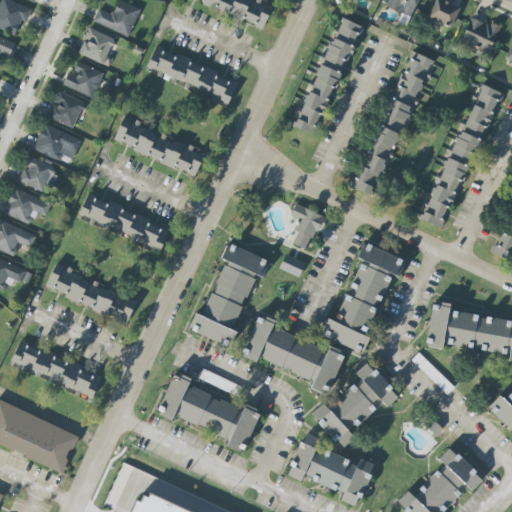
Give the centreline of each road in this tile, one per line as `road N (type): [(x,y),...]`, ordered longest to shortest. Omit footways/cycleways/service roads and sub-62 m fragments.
road 1 (residential): [(73,511),(309,0)]
road 2 (residential): [(511,286),(237,153)]
road 3 (residential): [(320,194),(391,38)]
road 4 (residential): [(74,0),(0,153)]
road 5 (residential): [(456,260),(511,140)]
road 6 (residential): [(140,365),(22,310)]
